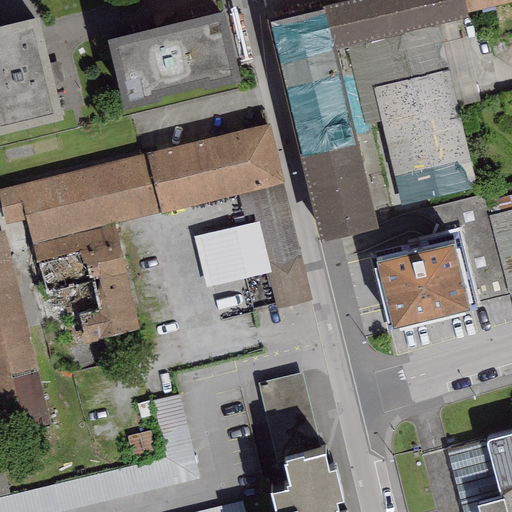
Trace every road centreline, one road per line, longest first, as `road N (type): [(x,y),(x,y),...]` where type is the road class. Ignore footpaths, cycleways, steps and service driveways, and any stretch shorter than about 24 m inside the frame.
road 1 (residential): [(344,396),(249,0)]
road 2 (residential): [(344,396),(511,348)]
road 3 (unknown): [(424,373),(456,511)]
